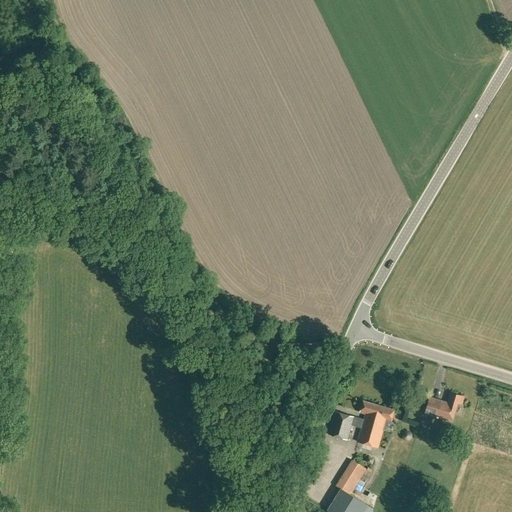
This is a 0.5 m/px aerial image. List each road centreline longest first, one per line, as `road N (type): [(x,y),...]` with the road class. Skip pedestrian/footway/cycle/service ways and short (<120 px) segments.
road 1 (track): [(300,492),(128,167),(18,0)]
road 2 (tertiary): [(354,330),(511,56)]
road 3 (track): [(188,274),(108,214),(0,187)]
road 4 (tertiary): [(296,511),(354,330)]
road 5 (unclassified): [(511,379),(354,330)]
road 6 (track): [(0,80),(59,107),(128,167)]
road 7 (track): [(222,335),(285,348),(350,338)]
